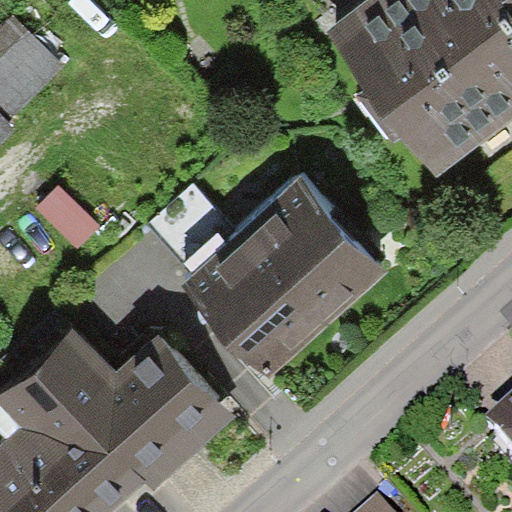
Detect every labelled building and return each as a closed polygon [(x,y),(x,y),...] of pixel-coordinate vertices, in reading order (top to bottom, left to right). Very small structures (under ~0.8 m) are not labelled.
[(511,0),(345,0),(329,12),(443,164),(511,112),(511,0)] [(13,11),(0,24),(0,129),(65,64),(13,11)] [(304,159),(180,262),(264,362),(388,260),(304,159)] [(36,206),(77,247),(99,226),(57,185),(36,206)] [(0,424),(0,485),(23,511),(102,511),(231,401),(159,318),(110,360),(74,318),(0,382),(0,390),(17,410),(0,424)] [(511,386),(483,412),(511,446),(511,386)] [(356,511),(405,511),(384,488),(356,511)]
